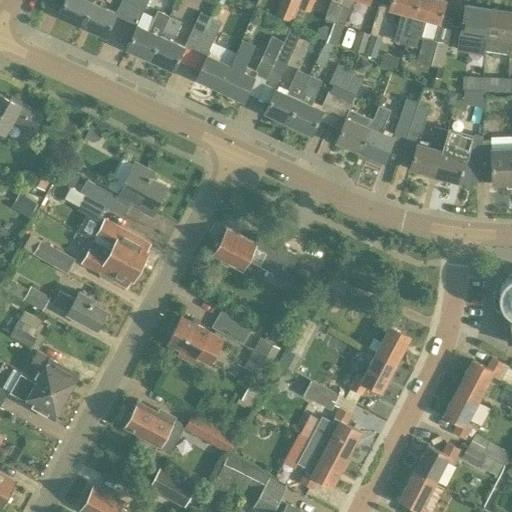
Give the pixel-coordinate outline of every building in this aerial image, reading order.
[(63,0),(58,13),(82,24),(92,0),(93,0),(92,0),(63,0)] [(120,0),(116,11),(93,0),(92,0),(82,24),(106,35),(115,14),(126,19),(134,0),(120,0)] [(134,0),(126,19),(136,24),(137,20),(139,20),(147,0),(134,0)] [(291,21),(298,0),(281,0),(275,15),(291,21)] [(310,12),(314,0),(301,0),(299,8),(310,12)] [(329,0),(323,18),(332,21),(340,0),(329,0)] [(340,0),(332,21),(326,42),(339,46),(346,25),(344,24),(347,15),(349,16),(354,0),(361,0),(368,2),(368,0),(340,0)] [(406,43),(418,0),(391,0),(389,9),(402,12),(394,40),(406,43)] [(418,0),(406,43),(416,46),(418,36),(420,37),(426,19),(438,22),(441,14),(445,0),(418,0)] [(486,35),(490,8),(464,4),(460,31),(485,35),(486,35)] [(486,35),(485,35),(483,48),(509,53),(511,32),(511,11),(490,8),(486,35)] [(158,10),(149,29),(137,23),(126,47),(150,58),(169,15),(158,10)] [(169,15),(150,58),(174,69),(185,45),(196,50),(197,48),(210,16),(200,11),(184,45),(174,40),(183,20),(169,15)] [(222,21),(210,16),(197,48),(208,53),(197,76),(221,87),(244,38),(242,38),(236,52),(213,41),(222,21)] [(449,39),(450,19),(440,18),(439,39),(449,39)] [(363,53),(369,33),(354,29),(348,34),(344,48),(363,53)] [(370,33),(365,53),(384,59),(389,39),(370,33)] [(440,67),(447,43),(433,39),(423,36),(416,60),(440,67)] [(244,38),(221,87),(244,98),(255,75),(266,80),(282,46),(284,42),(271,37),(254,74),(244,69),(256,44),(244,38)] [(265,82),(276,87),(265,110),(289,121),(306,83),(310,74),(296,69),(287,92),(276,87),(292,51),(282,46),(266,80),(265,82)] [(318,88),(306,83),(289,121),(312,132),(318,118),(329,123),(351,73),(349,76),(334,69),(329,82),(333,84),(330,91),(328,90),(320,108),(311,103),(318,88)] [(351,73),(329,123),(341,128),(336,140),(360,150),(373,118),(349,108),(362,78),(351,73)] [(483,77),(483,76),(462,75),(461,89),(484,90),(484,89),(484,77),(483,77)] [(510,77),(483,76),(483,77),(484,77),(484,89),(484,90),(509,92),(510,77)] [(439,88),(441,79),(432,77),(430,86),(439,88)] [(18,105),(0,94),(0,131),(4,133),(12,119),(34,131),(43,116),(20,103),(18,105)] [(379,104),(373,118),(360,150),(384,160),(394,135),(406,140),(406,138),(417,104),(405,100),(394,135),(381,130),(390,108),(379,104)] [(417,104),(406,138),(417,141),(409,167),(435,174),(448,128),(435,124),(429,145),(418,142),(429,107),(417,104)] [(473,135),(448,128),(435,174),(459,181),(463,168),(474,171),(478,158),(480,134),(474,132),(473,135)] [(478,158),(474,171),(476,172),(491,171),(492,182),(511,181),(511,146),(491,147),(490,140),(481,139),(482,134),(480,134),(478,158)] [(152,172),(133,162),(115,196),(151,216),(167,187),(149,178),(152,172)] [(61,166),(56,177),(73,186),(79,176),(61,166)] [(84,195),(105,206),(111,195),(85,181),(79,192),(84,195)] [(105,206),(84,195),(78,206),(99,217),(105,206)] [(37,204),(27,198),(19,212),(29,218),(37,204)] [(109,250),(140,267),(147,254),(145,253),(149,245),(103,220),(95,235),(113,244),(109,250)] [(241,237),(228,230),(215,255),(229,262),(228,263),(242,271),(248,260),(287,280),(299,256),(260,236),(256,244),(242,236),(241,237)] [(140,267),(109,250),(88,238),(81,250),(86,252),(80,262),(98,271),(97,272),(100,273),(100,277),(111,283),(114,281),(125,287),(130,279),(133,280),(140,267)] [(75,259),(40,239),(32,253),(67,273),(75,259)] [(306,291),(316,270),(304,264),(293,286),(306,291)] [(511,274),(506,278),(501,284),(499,292),(499,299),(502,306),(507,312),(504,317),(507,342),(511,341),(511,274)] [(28,287),(8,276),(3,286),(10,291),(10,292),(42,310),(50,296),(30,284),(28,287)] [(342,294),(363,302),(368,289),(347,281),(342,294)] [(74,300),(59,291),(52,303),(68,312),(67,313),(96,329),(106,311),(91,303),(93,300),(79,292),(74,300)] [(315,306),(323,311),(331,296),(323,291),(315,306)] [(211,327),(242,344),(253,324),(222,307),(211,327)] [(10,335),(34,349),(40,339),(32,334),(41,319),(25,310),(10,335)] [(375,353),(395,363),(409,336),(394,328),(399,318),(389,313),(382,327),(388,330),(375,353)] [(222,338),(181,316),(167,343),(180,350),(177,355),(193,363),(197,357),(208,363),(222,338)] [(259,337),(243,366),(248,368),(242,380),(257,387),(278,347),(259,337)] [(36,381),(65,398),(78,375),(48,358),(48,359),(36,352),(29,365),(41,372),(36,380),(36,381)] [(395,363),(375,353),(363,377),(357,373),(350,387),(360,393),(365,383),(380,391),(395,363)] [(492,356),(487,367),(472,359),(458,387),(478,398),(490,374),(496,377),(504,362),(492,356)] [(36,381),(36,380),(20,371),(8,392),(24,401),(23,402),(23,403),(53,420),(65,398),(36,381)] [(360,431),(346,424),(352,413),(350,412),(355,403),(311,380),(303,394),(332,409),(334,405),(339,408),(332,420),(322,414),(309,439),(345,458),(360,431)] [(0,403),(8,390),(0,384),(0,403)] [(251,407),(259,390),(248,385),(241,399),(238,397),(236,402),(245,406),(245,404),(251,407)] [(478,398),(458,387),(444,415),(457,422),(452,432),(465,438),(473,424),(466,420),(478,398)] [(124,422),(126,425),(124,428),(159,448),(160,445),(170,451),(181,429),(171,423),(173,419),(160,411),(158,415),(138,404),(131,415),(128,416),(124,422)] [(230,451),(235,442),(234,442),(237,435),(191,412),(184,427),(230,451)] [(510,450),(475,434),(469,447),(502,462),(504,463),(510,450)] [(345,458),(309,439),(297,462),(307,467),(299,481),(312,488),(317,479),(331,486),(345,458)] [(448,441),(442,451),(428,444),(414,472),(434,482),(446,459),(451,462),(459,448),(448,441)] [(502,462),(469,447),(463,458),(497,474),(502,462)] [(195,486),(159,465),(148,486),(183,506),(195,486)] [(281,468),(275,479),(287,485),(288,485),(289,483),(293,475),(281,468)] [(255,469),(248,483),(261,490),(252,507),(262,511),(298,511),(297,511),(298,509),(287,502),(287,501),(280,497),(287,485),(275,479),(255,469)] [(434,482),(414,472),(400,499),(414,506),(410,511),(425,511),(428,509),(422,506),(434,482)] [(14,482),(0,474),(0,504),(1,505),(14,482)] [(204,498),(196,511),(225,511),(228,507),(224,505),(233,488),(215,478),(213,477),(203,497),(204,498)] [(85,496),(86,499),(81,510),(84,511),(118,511),(123,502),(93,486),(91,489),(88,490),(85,496)]
